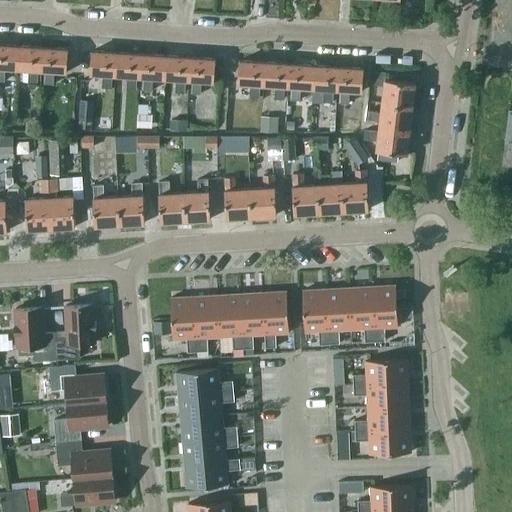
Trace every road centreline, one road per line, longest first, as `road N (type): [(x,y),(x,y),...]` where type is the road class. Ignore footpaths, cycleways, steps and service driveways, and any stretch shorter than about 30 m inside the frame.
road 1 (residential): [(0,13),(52,16),(78,29),(455,45)]
road 2 (unclassified): [(430,230),(163,246),(123,260)]
road 3 (unclassified): [(462,511),(460,458),(441,404),(429,323),(430,230)]
road 4 (residential): [(152,511),(123,260)]
road 5 (unclassified): [(430,230),(455,45)]
road 6 (unclassified): [(123,260),(0,272)]
